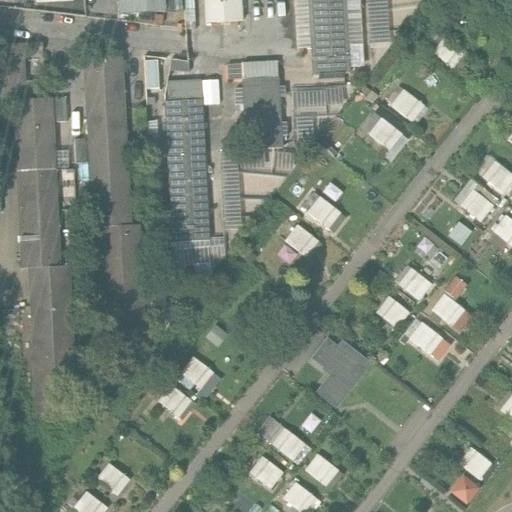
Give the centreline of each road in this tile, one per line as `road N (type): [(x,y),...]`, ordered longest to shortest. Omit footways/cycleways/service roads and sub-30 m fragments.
road 1 (track): [(161,511),(485,99),(511,120)]
road 2 (unclassified): [(0,22),(185,47)]
road 3 (track): [(511,320),(399,465)]
